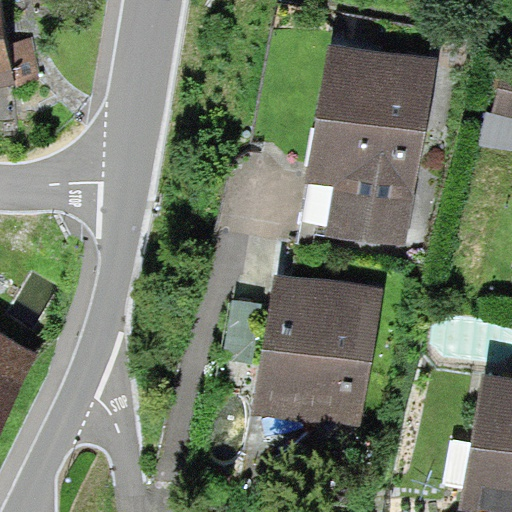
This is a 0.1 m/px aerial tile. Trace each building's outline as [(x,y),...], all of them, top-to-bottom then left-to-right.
[(0,0),(0,84),(16,82),(1,0),(0,0)] [(439,62),(331,43),(306,184),(335,189),(327,234),(406,248),(439,62)] [(493,113),(511,117),(511,62),(506,61),(493,113)] [(511,117),(493,113),(487,112),(480,143),(511,151),(511,117)] [(383,289),(275,273),(253,414),(361,431),(383,289)] [(0,423),(40,352),(0,329),(0,423)] [(511,511),(511,377),(482,373),(463,508),(494,511),(511,511)]
